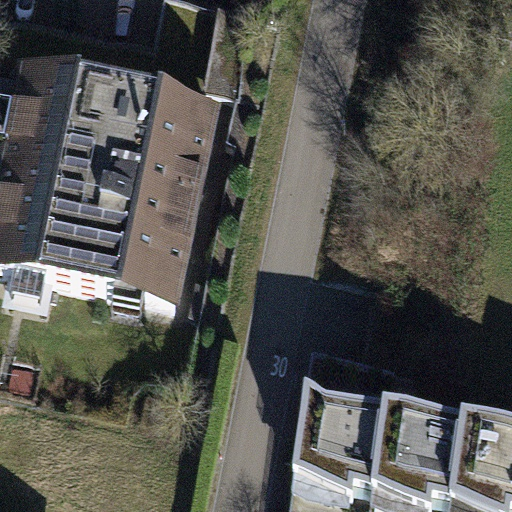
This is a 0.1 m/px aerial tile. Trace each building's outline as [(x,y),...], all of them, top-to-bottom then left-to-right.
[(226,19),(211,96),(240,102),(256,25),(226,19)] [(220,122),(32,84),(0,240),(0,287),(179,324),(220,122)] [(386,416),(307,408),(295,495),(348,509),(351,494),(375,497),(386,416)] [(466,425),(386,416),(375,497),(375,502),(407,511),(429,511),(431,503),(455,506),(466,425)] [(511,511),(511,430),(466,425),(455,506),(455,511),(457,511),(511,511)]
